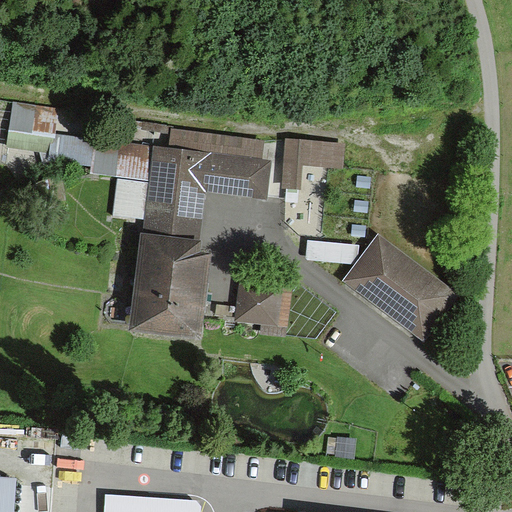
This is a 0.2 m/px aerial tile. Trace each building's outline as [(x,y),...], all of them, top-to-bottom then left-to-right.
[(271,156),(61,127),(55,167),(153,181),(131,334),(201,344),(213,258),(200,256),(209,192),(265,200),(271,156)] [(289,134),(285,181),(305,183),(307,161),(347,165),(350,140),(289,134)] [(356,259),(358,242),(312,236),(310,253),(356,259)] [(454,308),(376,244),(343,283),(421,348),(454,308)] [(294,296),(244,291),(241,330),(290,335),(294,296)] [(204,511),(205,491),(108,489),(107,511),(204,511)]
